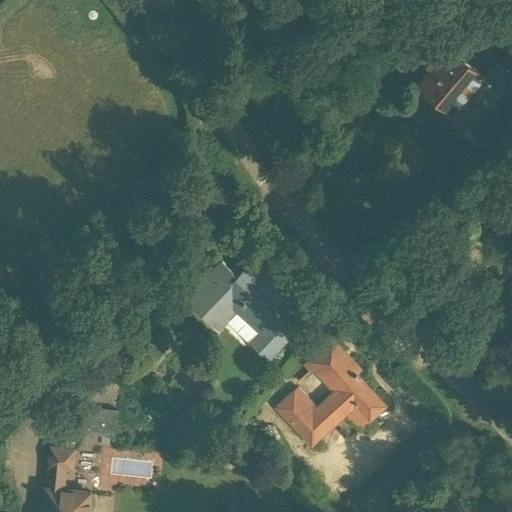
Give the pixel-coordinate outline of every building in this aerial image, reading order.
[(461,17),(459,19),(437,0),(427,0),(412,18),(439,42),(446,35),(459,46),(474,29),(461,17)] [(511,75),(495,62),(484,76),(445,43),(433,57),(437,60),(418,83),(454,114),(468,98),(483,111),(511,76),(511,75)] [(302,303),(252,256),(237,272),(222,258),(210,271),(213,275),(188,301),(217,328),(235,309),(259,331),(249,342),(266,358),(301,321),(292,314),(302,303)] [(170,342),(161,335),(132,371),(142,378),(170,342)] [(307,367),(310,364),(334,390),(316,407),(297,386),(276,406),(311,444),(356,403),(369,418),(384,404),(355,372),(361,368),(337,343),(331,348),(326,343),(304,363),(307,367)] [(143,409),(159,417),(163,408),(148,400),(143,409)] [(45,487),(42,511),(87,511),(87,508),(91,507),(92,500),(89,497),(89,492),(62,489),(65,467),(72,468),(74,448),(81,432),(114,436),(117,409),(91,406),(64,428),(67,431),(66,447),(50,445),(46,487),(45,487)]
